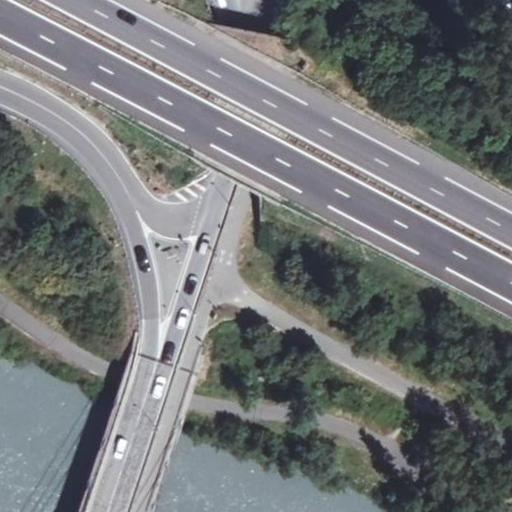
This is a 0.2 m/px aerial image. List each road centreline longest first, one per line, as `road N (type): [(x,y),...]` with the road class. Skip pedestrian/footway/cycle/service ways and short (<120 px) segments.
road 1 (trunk): [(0,22),(511,291)]
road 2 (trunk): [(511,233),(74,0)]
road 3 (trunk): [(112,178),(139,242),(154,349)]
road 4 (trunk): [(212,213),(228,174),(238,41)]
road 5 (trunk): [(100,511),(154,349)]
road 6 (trunk): [(0,78),(71,121),(112,178)]
road 7 (trunk): [(154,349),(212,213)]
